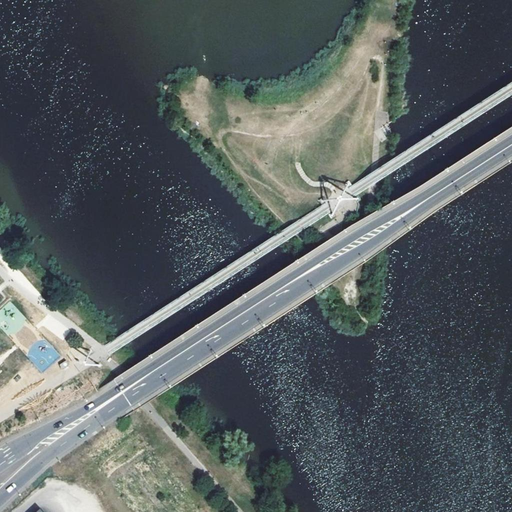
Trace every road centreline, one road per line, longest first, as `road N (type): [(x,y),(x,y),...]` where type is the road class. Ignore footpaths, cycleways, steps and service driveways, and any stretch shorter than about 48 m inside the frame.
road 1 (secondary): [(511,146),(121,391)]
road 2 (secondary): [(0,498),(121,391)]
road 3 (secondary): [(121,391),(0,458)]
